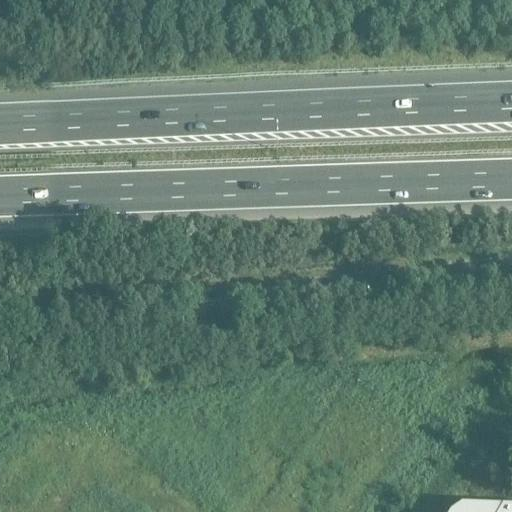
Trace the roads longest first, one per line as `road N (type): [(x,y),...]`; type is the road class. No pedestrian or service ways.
road 1 (motorway): [(0,310),(511,264)]
road 2 (motorway): [(511,105),(0,126)]
road 3 (motorway): [(0,195),(511,177)]
